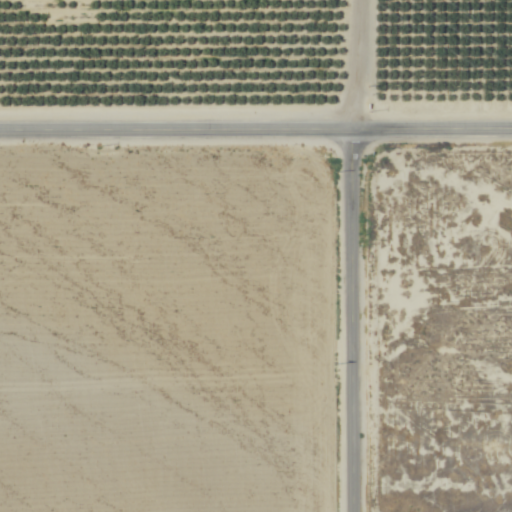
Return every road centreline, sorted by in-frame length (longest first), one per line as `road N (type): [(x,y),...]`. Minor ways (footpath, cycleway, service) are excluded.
road 1 (tertiary): [(511,119),(0,122)]
road 2 (tertiary): [(346,119),(348,511)]
